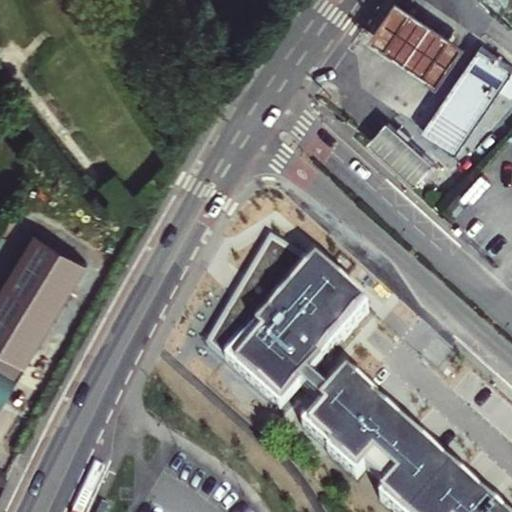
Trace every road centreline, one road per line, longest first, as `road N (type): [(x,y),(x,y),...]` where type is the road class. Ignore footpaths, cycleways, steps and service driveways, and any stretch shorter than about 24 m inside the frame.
road 1 (primary): [(238,119),(120,322),(23,511)]
road 2 (primary): [(57,511),(130,354),(256,134)]
road 3 (residential): [(256,134),(511,361)]
road 4 (residential): [(511,310),(275,104)]
